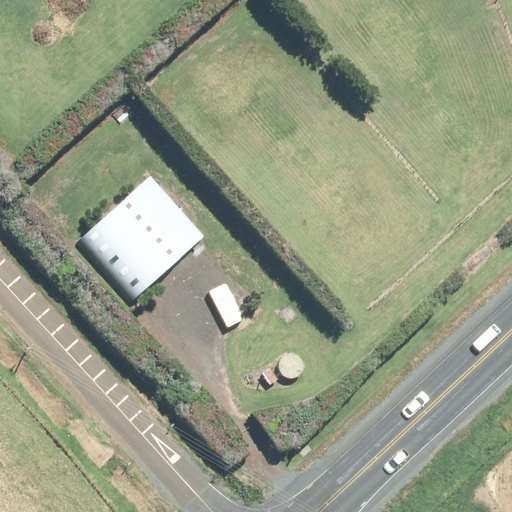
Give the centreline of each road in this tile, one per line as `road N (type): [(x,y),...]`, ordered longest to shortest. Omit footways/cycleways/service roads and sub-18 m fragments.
road 1 (unclassified): [(0,268),(218,511)]
road 2 (secondary): [(511,336),(322,511)]
